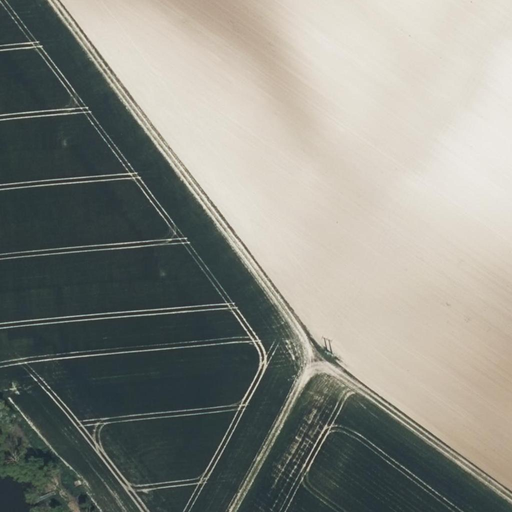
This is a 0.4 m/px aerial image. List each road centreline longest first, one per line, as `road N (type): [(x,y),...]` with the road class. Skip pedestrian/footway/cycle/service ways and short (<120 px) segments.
road 1 (track): [(231,511),(314,347),(59,0)]
road 2 (track): [(511,499),(314,347)]
